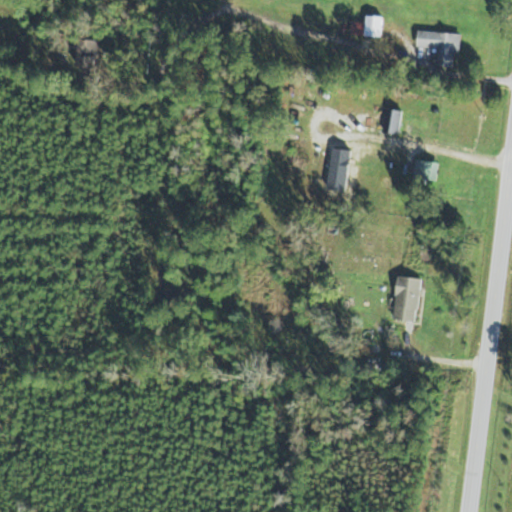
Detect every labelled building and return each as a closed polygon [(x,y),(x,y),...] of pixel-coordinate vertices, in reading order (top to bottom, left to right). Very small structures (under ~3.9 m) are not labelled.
[(386,37),(385,17),(369,17),(369,37),(386,37)] [(366,34),(366,24),(355,24),(355,33),(366,34)] [(440,49),(439,67),(461,68),(463,34),(421,32),(421,47),(440,49)] [(103,40),(82,39),(82,71),(102,72),(103,40)] [(405,109),(389,108),(387,133),(403,134),(405,109)] [(442,163),(419,159),(416,179),(439,182),(442,163)] [(425,279),(401,277),(398,320),(421,322),(425,279)]
